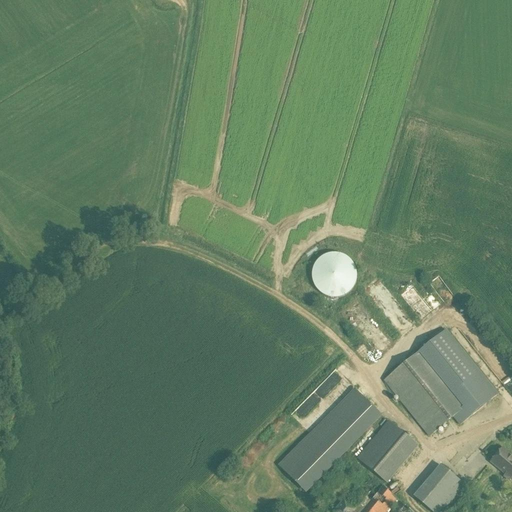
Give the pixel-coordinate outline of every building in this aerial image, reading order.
[(336,301),(337,297),(355,298),(356,281),(337,280),(337,273),(319,272),(317,294),(330,295),(329,301),(336,301)] [(421,311),(428,304),(415,291),(408,298),(421,311)] [(361,301),(347,312),(367,338),(381,327),(361,301)] [(431,304),(420,314),(424,319),(435,310),(431,304)] [(460,426),(477,412),(499,394),(446,329),(425,347),(384,381),(430,437),(453,418),(460,426)] [(387,331),(372,341),(379,352),(394,343),(387,331)] [(365,356),(372,361),(377,354),(370,350),(365,356)] [(383,416),(355,388),(278,466),(306,493),(383,416)] [(387,484),(419,446),(389,421),(357,458),(387,484)] [(511,480),(511,455),(503,448),(491,462),(505,474),(503,477),(509,482),(511,480)] [(432,511),(450,511),(470,489),(441,465),(414,497),(432,511)] [(375,480),(363,494),(366,496),(355,508),(344,499),(333,511),(412,511),(400,501),(390,511),(388,511),(398,500),(375,480)]
